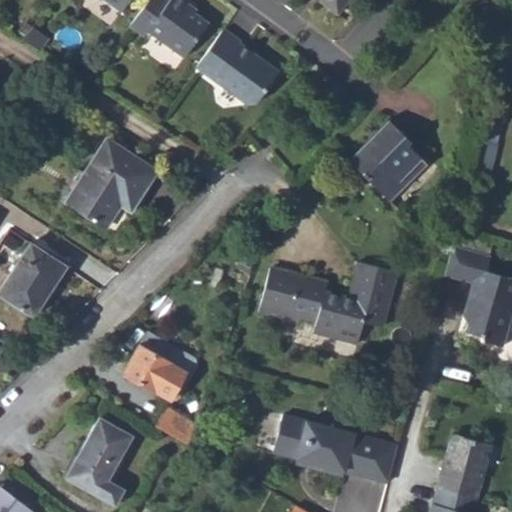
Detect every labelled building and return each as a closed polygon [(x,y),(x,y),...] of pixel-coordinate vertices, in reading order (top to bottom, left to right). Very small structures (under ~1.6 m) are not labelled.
[(102,0),(120,13),(129,0),(102,0)] [(169,0),(169,1),(168,0),(148,0),(129,27),(143,38),(147,33),(183,59),(208,25),(194,14),(186,9),(188,6),(180,0),(169,0)] [(318,0),(318,2),(337,16),(348,0),(318,0)] [(196,12),(188,6),(186,9),(194,14),(196,12)] [(49,39),(32,28),(24,40),(40,51),(49,39)] [(223,30),(196,68),(247,106),(254,105),(277,74),(260,62),(259,63),(252,58),(253,56),(238,45),(239,43),(223,30)] [(484,139),(499,143),(504,124),(489,120),(484,139)] [(392,122),(351,163),(389,200),(415,173),(418,175),(427,164),(410,147),(406,150),(401,146),(407,138),(392,122)] [(401,146),(406,150),(410,147),(413,142),(407,138),(401,146)] [(103,222),(107,224),(125,198),(134,204),(156,172),(107,139),(85,173),(90,177),(73,204),(92,216),(91,218),(100,224),(103,222)] [(499,143),(484,139),(477,168),(492,172),(499,143)] [(62,196),(73,204),(90,177),(85,173),(78,169),(62,196)] [(495,238),(456,229),(452,243),(490,253),(495,238)] [(0,290),(0,293),(34,316),(66,266),(31,243),(0,290)] [(485,339),(505,344),(511,318),(511,274),(487,268),(490,253),(452,243),(447,260),(444,272),(475,280),(467,314),(470,323),(468,331),(483,336),(485,339)] [(381,326),(396,271),(357,261),(348,296),(324,290),(326,282),(269,267),(257,311),(287,319),(285,323),(295,327),(297,315),(315,320),(313,331),(357,342),(363,321),(381,326)] [(139,344),(153,351),(159,339),(146,332),(139,344)] [(0,335),(0,355),(9,342),(0,335)] [(123,374),(155,392),(166,370),(173,358),(178,349),(159,339),(153,351),(139,344),(123,374)] [(166,370),(177,377),(184,364),(173,358),(166,370)] [(197,423),(169,408),(159,429),(174,438),(189,446),(197,423)] [(359,474),(373,478),(384,439),(284,413),(273,451),(312,461),(327,466),(325,470),(358,479),(359,474)] [(131,437),(99,420),(67,477),(99,495),(115,504),(124,488),(108,479),(131,437)] [(452,436),(439,486),(475,495),(488,444),(483,443),(452,436)] [(399,443),(384,439),(373,478),(388,482),(399,443)] [(310,466),(325,470),(327,466),(312,461),(310,466)] [(29,511),(31,509),(0,483),(0,493),(5,490),(20,511),(29,511)] [(439,486),(432,511),(470,511),(475,495),(439,486)] [(0,493),(0,511),(20,511),(5,490),(0,493)]
